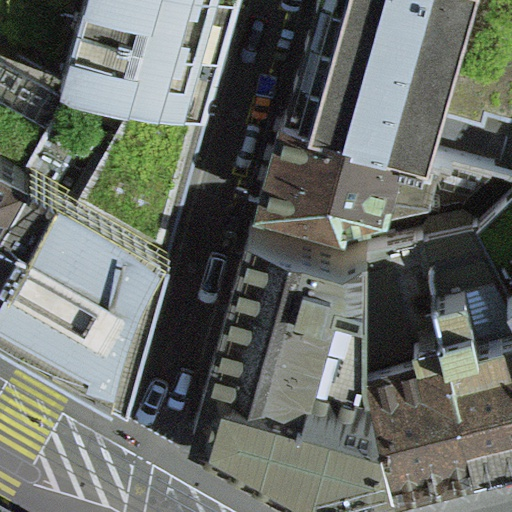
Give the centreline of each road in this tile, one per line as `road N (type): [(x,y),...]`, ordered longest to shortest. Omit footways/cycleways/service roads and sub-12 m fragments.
road 1 (unclassified): [(269,0),(141,446)]
road 2 (unclassified): [(141,446),(0,362)]
road 3 (unclassified): [(253,511),(141,446)]
